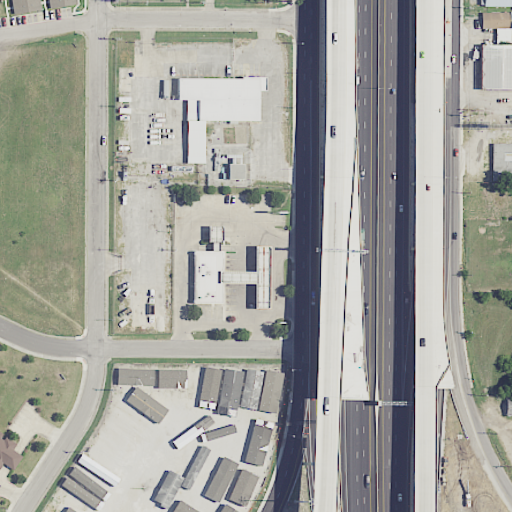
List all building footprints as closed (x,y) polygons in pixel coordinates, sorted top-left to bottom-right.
[(10,0),(12,13),(41,10),(39,0),(10,0)] [(48,0),(49,8),(76,5),(75,0),(48,0)] [(318,0),(319,381),(330,381),(330,389),(342,389),(342,395),(348,395),(348,373),(352,373),(351,0),(318,0)] [(412,0),(414,46),(440,46),(439,0),(412,0)] [(511,45),(481,45),(481,91),(511,91),(511,45)] [(177,77),(177,100),(187,100),(186,162),(204,163),(205,121),(259,121),(259,90),(265,90),(265,77),(177,77)] [(511,182),(511,143),(492,143),(492,182),(511,182)] [(210,250),(221,250),(220,226),(209,227),(210,250)] [(223,281),(254,281),(254,306),(266,307),(267,246),(253,246),(253,269),(222,269),(223,281)] [(222,303),(223,281),(222,269),(222,250),(193,250),(193,302),(222,303)] [(208,397),(219,400),(227,368),(218,366),(217,370),(198,365),(188,405),(205,409),(208,397)] [(259,375),(228,368),(220,409),(230,411),(232,402),(253,406),(259,375)] [(147,385),(147,369),(116,369),(116,385),(147,385)] [(158,370),(159,387),(187,387),(187,369),(158,370)] [(282,373),(264,369),(256,402),(274,407),(282,373)] [(118,402),(152,429),(163,415),(128,389),(118,402)] [(206,409),(216,412),(219,401),(208,398),(206,409)] [(143,439),(108,413),(102,420),(138,447),(143,439)] [(249,458),(265,462),(274,419),(258,416),(249,458)] [(0,466),(12,473),(26,450),(0,434),(0,466)] [(125,470),(93,447),(87,456),(84,454),(76,465),(75,464),(69,472),(105,498),(125,470)] [(261,470),(246,463),(229,503),(244,509),(261,470)] [(165,511),(183,482),(169,474),(151,505),(162,511),(165,511)] [(70,486),(94,508),(100,501),(76,480),(70,486)] [(190,511),(203,492),(189,483),(171,511),(190,511)] [(56,493),(58,495),(52,503),(63,511),(91,511),(93,510),(62,485),(56,493)]
